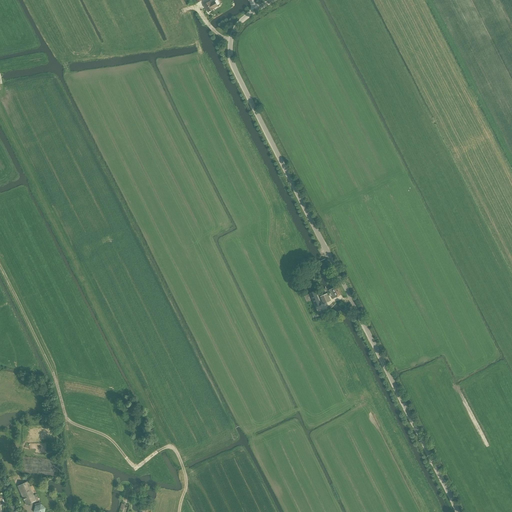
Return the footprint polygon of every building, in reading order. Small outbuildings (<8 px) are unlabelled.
[(214,9),(218,6),(214,0),(212,0),(204,5),(208,12),(214,9)] [(333,298),(341,295),(337,287),(329,290),(331,293),(329,294),(331,296),(332,296),(333,298)] [(321,305),(315,292),(310,294),(316,307),(321,305)] [(324,304),(330,301),(327,294),(321,297),(324,304)] [(26,505),(36,501),(27,482),(17,486),(26,505)]
